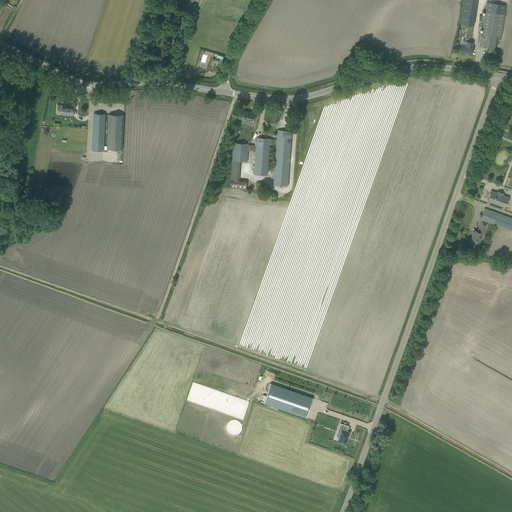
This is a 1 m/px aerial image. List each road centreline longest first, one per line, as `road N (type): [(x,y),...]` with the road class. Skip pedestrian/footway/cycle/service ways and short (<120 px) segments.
road 1 (unclassified): [(340,511),(496,79)]
road 2 (tertiary): [(222,92),(296,99),(418,68),(496,79)]
road 3 (tertiary): [(222,92),(70,83),(0,44)]
